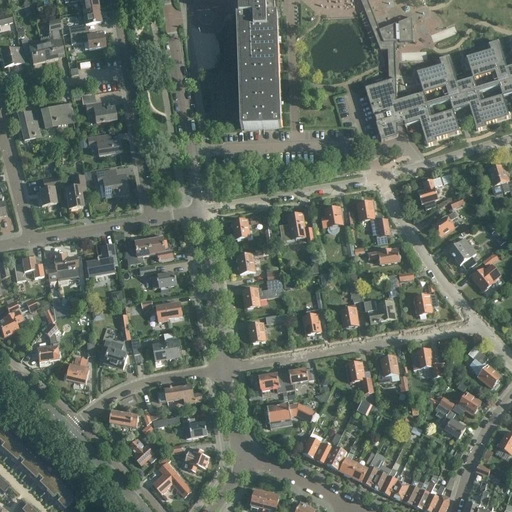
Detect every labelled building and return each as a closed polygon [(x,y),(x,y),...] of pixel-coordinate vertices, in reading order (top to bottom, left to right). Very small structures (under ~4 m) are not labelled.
[(82,14),(98,11),(96,0),(87,0),(80,1),(82,14)] [(242,0),(243,9),(266,8),(267,16),(275,16),(274,0),(360,0),(380,51),(388,50),(389,83),(396,80),(395,44),(397,43),(397,42),(399,42),(399,43),(412,43),(411,19),(398,24),(398,26),(396,26),(396,25),(379,31),(367,0),(242,0)] [(279,130),(275,16),(267,16),(266,8),(243,9),(240,9),(244,131),(279,130)] [(98,11),(82,14),(84,27),(100,24),(98,11)] [(11,15),(0,17),(0,27),(13,25),(11,15)] [(44,64),(57,61),(57,60),(64,58),(57,31),(60,30),(58,22),(48,24),(48,38),(39,40),(40,46),(44,64)] [(69,35),(83,33),(82,27),(68,29),(69,35)] [(83,33),(69,35),(71,46),(87,44),(88,52),(104,49),(102,36),(84,39),(83,33)] [(44,64),(40,46),(28,49),(26,41),(20,43),(23,57),(29,55),(32,67),(44,64)] [(511,67),(507,69),(499,43),(489,46),(490,52),(466,59),(473,80),(457,84),(449,58),(439,61),(441,67),(417,74),(423,95),(397,103),(396,80),(389,83),(365,90),(365,91),(374,120),(375,120),(376,124),(375,124),(380,139),(381,143),(398,138),(397,126),(404,124),(405,128),(419,123),(427,147),(437,144),(436,141),(460,133),(454,113),(469,108),(476,132),(486,129),(485,125),(509,118),(503,98),(511,95),(511,67)] [(0,56),(3,69),(23,64),(19,50),(0,54),(0,56)] [(100,110),(99,104),(86,106),(87,113),(94,112),(95,125),(115,122),(113,108),(100,110)] [(45,129),(67,124),(64,108),(41,114),(45,129)] [(31,124),(29,114),(17,117),(23,142),(41,138),(37,123),(31,124)] [(106,144),(105,137),(87,140),(88,147),(96,146),(98,159),(120,155),(118,142),(106,144)] [(505,177),(503,168),(489,172),(494,188),(492,189),(494,197),(510,192),(511,198),(511,181),(509,183),(507,176),(505,177)] [(112,180),(111,173),(96,175),(97,186),(103,186),(105,200),(126,196),(123,178),(112,180)] [(68,211),(82,209),(79,194),(85,193),(83,177),(71,179),(73,189),(64,191),(68,211)] [(441,179),(443,186),(452,183),(450,177),(441,179)] [(40,208),(56,205),(53,187),(59,186),(58,179),(42,182),(44,191),(38,192),(40,208)] [(442,186),(440,180),(433,182),(433,181),(424,184),(426,192),(419,194),(422,206),(424,205),(426,212),(436,209),(434,202),(439,201),(435,189),(442,186)] [(462,200),(451,205),(453,211),(464,206),(462,200)] [(372,204),(357,206),(360,223),(371,221),(373,236),(380,235),(380,238),(390,236),(387,221),(382,222),(382,218),(375,219),(372,204)] [(338,229),(337,228),(343,226),(340,209),(325,212),(326,219),(322,220),(323,230),(328,229),(329,229),(329,231),(328,231),(330,234),(332,235),(335,236),(337,234),(338,232),(338,229)] [(440,239),(455,229),(450,223),(457,218),(454,213),(432,228),(440,239)] [(306,232),(303,216),(288,218),(291,235),(295,235),(296,241),(307,239),(308,243),(315,242),(312,230),(306,232)] [(270,218),(264,219),(265,231),(272,230),(270,218)] [(249,233),(247,221),(232,224),(235,241),(248,239),(248,241),(253,241),(252,232),(249,233)] [(345,245),(353,244),(350,226),(342,228),(345,245)] [(460,235),(463,239),(470,235),(467,231),(460,235)] [(149,242),(152,257),(157,257),(158,263),(172,261),(171,254),(165,255),(164,250),(167,250),(166,243),(163,243),(162,238),(156,239),(156,241),(149,242)] [(464,240),(449,251),(461,267),(463,266),(467,272),(477,265),(472,259),(476,256),(464,240)] [(152,257),(149,242),(142,243),(142,242),(135,243),(137,253),(126,255),(128,267),(144,265),(143,259),(152,257)] [(99,263),(87,265),(89,279),(115,274),(114,268),(117,267),(113,246),(101,248),(103,258),(99,258),(99,263)] [(400,263),(398,250),(391,252),(391,251),(382,252),(382,253),(368,255),(369,261),(379,260),(381,267),(400,263)] [(66,260),(65,254),(52,257),(54,269),(46,270),(48,283),(56,281),(56,280),(73,277),(72,270),(76,269),(75,258),(66,260)] [(241,276),(256,274),(253,256),(238,258),(241,276)] [(497,261),(494,256),(489,259),(482,264),(485,269),(493,263),(497,261)] [(42,279),(40,268),(39,258),(21,262),(21,265),(13,266),(16,283),(25,282),(24,274),(31,273),(31,278),(32,278),(33,280),(42,279)] [(0,281),(9,277),(6,263),(0,264),(0,281)] [(141,277),(156,274),(155,267),(139,270),(141,277)] [(484,270),(472,280),(483,294),(495,284),(494,283),(500,278),(492,267),(485,272),(484,270)] [(267,283),(278,281),(277,273),(266,275),(267,283)] [(400,282),(412,280),(411,274),(399,276),(400,282)] [(165,277),(164,275),(157,276),(158,278),(151,279),(153,291),(160,290),(161,292),(169,290),(169,289),(178,287),(176,275),(165,277)] [(391,287),(387,287),(389,299),(399,297),(396,276),(389,277),(391,287)] [(284,298),(282,281),(269,283),(270,292),(262,293),(261,290),(243,293),(246,310),(261,308),(260,302),(284,298)] [(354,292),(351,293),(353,306),(362,304),(358,284),(353,285),(354,292)] [(306,337),(322,334),(319,317),(320,314),(323,314),(320,297),(315,298),(318,312),(306,314),(306,319),(303,319),(306,337)] [(430,300),(430,297),(415,300),(418,318),(433,315),(432,309),(438,308),(436,298),(430,300)] [(29,315),(38,311),(33,300),(15,303),(4,308),(9,317),(2,320),(3,322),(0,323),(0,331),(3,338),(18,331),(15,325),(22,322),(19,316),(28,312),(29,315)] [(396,321),(393,301),(381,303),(381,306),(378,306),(377,302),(364,304),(366,316),(370,315),(371,325),(396,321)] [(159,309),(158,309),(161,324),(169,323),(169,321),(182,319),(180,306),(169,308),(169,306),(159,307),(159,309)] [(344,330),(359,328),(355,307),(343,309),(344,312),(341,313),(344,330)] [(126,318),(119,319),(121,333),(123,343),(130,342),(128,332),(126,318)] [(267,326),(281,324),(280,318),(266,320),(267,326)] [(38,364),(58,361),(54,337),(52,336),(56,330),(50,325),(43,334),(48,339),(50,349),(36,351),(38,364)] [(251,345),(266,343),(263,325),(248,327),(251,345)] [(139,340),(131,341),(133,357),(141,355),(139,340)] [(166,346),(168,361),(181,359),(178,341),(173,342),(173,345),(166,346)] [(111,344),(106,342),(100,360),(105,363),(105,365),(123,371),(127,357),(120,355),(123,347),(112,343),(111,344)] [(168,361),(166,346),(158,348),(158,345),(152,346),(155,363),(168,361)] [(434,366),(432,351),(416,354),(417,355),(412,356),(414,372),(432,369),(434,380),(443,378),(440,365),(434,366)] [(487,367),(484,365),(488,360),(480,353),(474,360),(476,362),(472,366),(476,371),(475,372),(479,378),(478,379),(492,390),(502,378),(488,367),(487,367)] [(378,385),(391,383),(390,378),(399,376),(396,358),(381,361),(382,369),(377,370),(379,377),(377,377),(378,385)] [(88,371),(89,368),(86,367),(87,362),(76,360),(74,368),(70,367),(68,377),(65,376),(64,382),(85,387),(89,371),(88,371)] [(365,382),(362,364),(347,367),(350,384),(363,382),(365,395),(373,394),(371,381),(365,382)] [(283,375),(287,393),(295,392),(294,386),(309,383),(307,371),(283,375)] [(278,395),(287,393),(283,375),(259,379),(261,392),(277,390),(278,395)] [(400,386),(399,386),(400,393),(408,392),(407,385),(408,385),(406,377),(399,379),(400,386)] [(462,383),(457,389),(463,393),(468,387),(462,383)] [(165,392),(158,393),(160,402),(167,401),(184,398),(185,406),(192,404),(202,403),(201,395),(194,397),(192,387),(192,388),(173,391),(173,390),(170,390),(170,391),(165,392)] [(482,404),(467,394),(461,403),(459,402),(453,412),(460,417),(463,413),(465,411),(473,417),(482,404)] [(450,412),(454,406),(443,399),(439,405),(450,412)] [(369,414),(373,406),(362,401),(358,409),(369,414)] [(152,403),(145,405),(147,411),(151,423),(157,421),(152,403)] [(316,414),(298,405),(289,407),(289,406),(267,410),(270,424),(292,421),(292,418),(297,417),(311,424),(316,414)] [(443,422),(449,412),(439,405),(435,411),(439,414),(437,418),(443,422)] [(147,427),(151,423),(147,411),(142,412),(147,427)] [(136,430),(138,418),(111,413),(110,426),(136,430)] [(322,415),(316,427),(319,429),(325,416),(322,415)] [(154,430),(169,427),(168,420),(153,423),(154,430)] [(195,427),(194,421),(192,421),(184,422),(187,441),(207,438),(205,425),(195,427)] [(404,421),(401,428),(410,432),(413,426),(404,421)] [(459,441),(466,431),(452,421),(445,432),(446,432),(445,434),(452,438),(452,437),(459,441)] [(0,443),(0,444),(10,433),(0,424),(0,443)] [(149,426),(142,432),(146,437),(153,431),(149,426)] [(9,454),(20,441),(10,433),(0,444),(2,445),(1,447),(9,454)] [(336,434),(332,443),(338,445),(342,437),(336,434)] [(511,456),(511,455),(511,436),(507,434),(498,449),(511,456)] [(320,444),(310,439),(302,454),(314,461),(322,445),(324,441),(322,440),(320,444)] [(20,461),(30,450),(20,441),(9,454),(17,461),(18,459),(20,461)] [(145,451),(137,443),(130,449),(138,458),(135,461),(141,467),(154,456),(147,449),(145,451)] [(327,467),(335,451),(322,445),(314,461),(327,467)] [(167,457),(182,454),(181,447),(166,450),(167,457)] [(335,451),(327,467),(338,472),(347,454),(336,449),(335,451)] [(28,472),(40,460),(30,450),(20,461),(22,463),(21,464),(28,472)] [(202,458),(204,453),(196,450),(193,457),(188,456),(186,463),(187,463),(185,469),(189,471),(188,472),(192,473),(195,475),(197,469),(205,472),(209,460),(202,458)] [(350,479),(357,465),(350,462),(353,457),(348,455),(339,473),(350,479)] [(379,473),(381,467),(385,459),(376,455),(373,460),(370,467),(368,471),(361,484),(370,489),(379,473)] [(191,493),(167,466),(171,462),(167,458),(156,468),(163,476),(153,486),(162,495),(172,486),(184,499),(191,493)] [(39,479),(49,469),(40,460),(28,472),(36,479),(37,478),(39,479)] [(361,484),(368,471),(357,465),(350,479),(361,484)] [(395,481),(393,480),(397,473),(392,470),(391,472),(388,478),(380,494),(390,499),(400,478),(405,468),(402,466),(397,476),(398,477),(395,481)] [(488,479),(490,471),(479,466),(476,474),(488,479)] [(380,494),(388,478),(391,472),(381,467),(379,473),(370,489),(380,494)] [(47,490),(59,479),(49,469),(39,479),(41,481),(40,483),(47,490)] [(402,504),(410,488),(400,483),(402,479),(400,478),(390,499),(402,504)] [(58,498),(68,489),(59,479),(47,490),(54,498),(56,497),(58,498)] [(0,492),(2,495),(8,488),(0,480),(0,492)] [(446,490),(452,493),(455,482),(450,480),(446,490)] [(412,508),(421,492),(423,485),(414,481),(410,488),(402,504),(412,508)] [(435,485),(430,483),(429,485),(424,483),(423,485),(421,492),(412,508),(421,511),(422,511),(431,496),(433,489),(435,485)] [(441,488),(439,492),(433,489),(431,496),(422,511),(434,511),(442,498),(446,490),(441,488)] [(65,509),(77,498),(68,489),(58,498),(59,500),(58,502),(65,509)] [(263,511),(267,495),(255,492),(251,507),(259,509),(257,511),(263,511)] [(491,511),(492,510),(484,508),(488,494),(484,493),(480,507),(479,508),(478,511),(491,511)] [(267,495),(263,511),(268,511),(269,511),(271,511),(276,511),(279,498),(267,495)] [(442,498),(434,511),(446,511),(449,506),(450,501),(442,498)]
